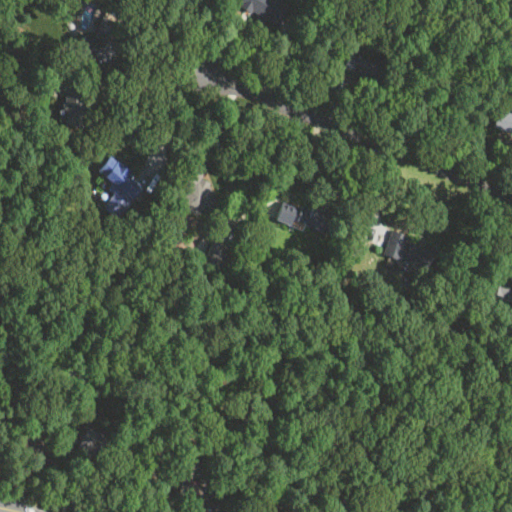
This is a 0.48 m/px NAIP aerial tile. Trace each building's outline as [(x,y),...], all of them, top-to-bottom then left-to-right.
[(237,0),(235,4),(275,27),(288,5),(278,0),(237,0)] [(113,19),(98,17),(94,36),(80,34),(76,58),(106,63),(113,19)] [(346,50),(339,67),(378,83),(385,65),(346,50)] [(90,101),(81,101),(81,88),(64,88),(64,126),(90,126),(90,101)] [(511,112),(495,104),(487,121),(511,132),(511,112)] [(119,177),(125,169),(109,156),(97,170),(113,184),(108,191),(112,194),(101,207),(116,219),(138,192),(119,177)] [(193,160),(178,195),(181,207),(195,212),(209,209),(215,212),(221,202),(211,197),(209,181),(201,177),(207,166),(193,160)] [(277,214),(279,196),(268,195),(266,213),(277,214)] [(326,233),(332,213),(280,199),(274,219),(326,233)] [(390,226),(380,223),(382,214),(367,211),(360,238),(386,245),(390,226)] [(207,268),(225,267),(224,242),(236,242),(235,216),(217,216),(218,240),(206,241),(207,268)] [(429,268),(435,247),(387,232),(381,254),(429,268)] [(511,283),(484,278),(481,295),(511,300),(511,283)] [(76,450),(100,459),(109,436),(84,427),(76,450)] [(55,457),(51,435),(26,440),(30,462),(55,457)] [(207,510),(213,489),(183,480),(177,501),(207,510)]
